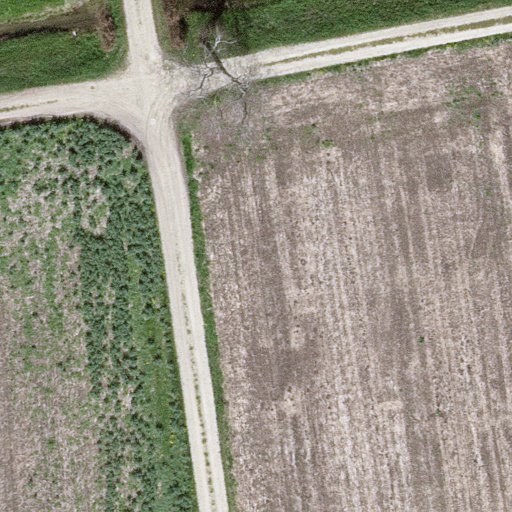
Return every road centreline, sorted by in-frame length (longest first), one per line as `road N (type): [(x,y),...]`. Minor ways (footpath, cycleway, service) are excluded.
road 1 (track): [(511,18),(0,112)]
road 2 (track): [(212,511),(138,0)]
